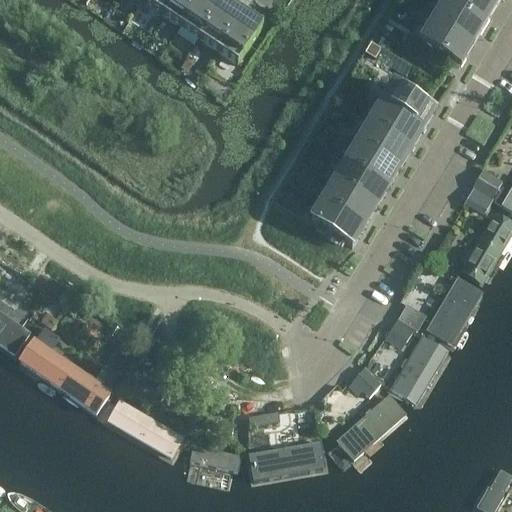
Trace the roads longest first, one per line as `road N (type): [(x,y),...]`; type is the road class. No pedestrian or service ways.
road 1 (residential): [(0,215),(106,285),(251,309),(317,352)]
road 2 (unclassified): [(344,317),(511,38)]
